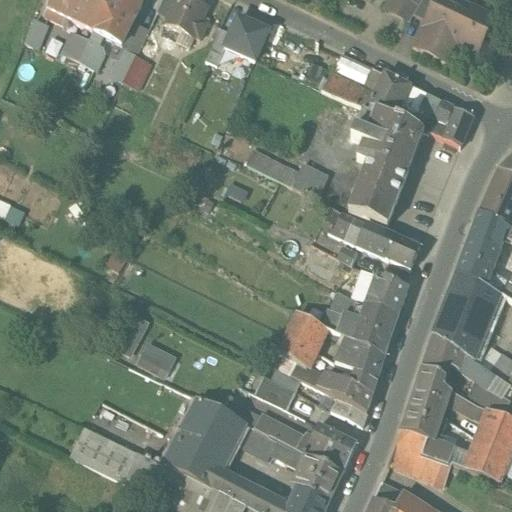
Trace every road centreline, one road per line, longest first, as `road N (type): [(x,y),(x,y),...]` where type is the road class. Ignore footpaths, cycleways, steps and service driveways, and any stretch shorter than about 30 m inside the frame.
road 1 (residential): [(350,511),(477,167),(508,126)]
road 2 (residential): [(508,126),(251,0)]
